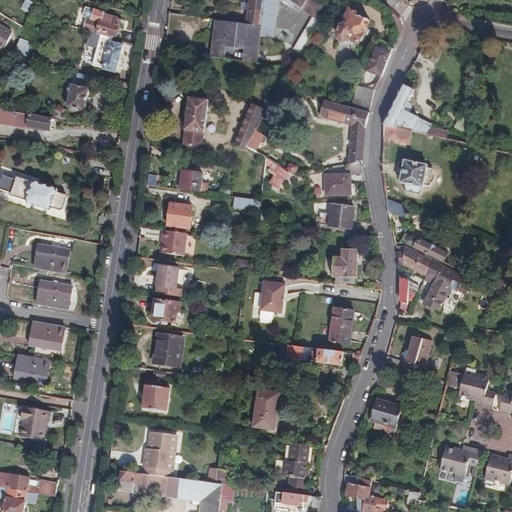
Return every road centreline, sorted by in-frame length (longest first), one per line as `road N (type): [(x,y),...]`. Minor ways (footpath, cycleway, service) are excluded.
road 1 (residential): [(418,23),(377,125),(389,327),(334,462),(335,511)]
road 2 (residential): [(158,0),(106,327)]
road 3 (residential): [(106,327),(78,511)]
